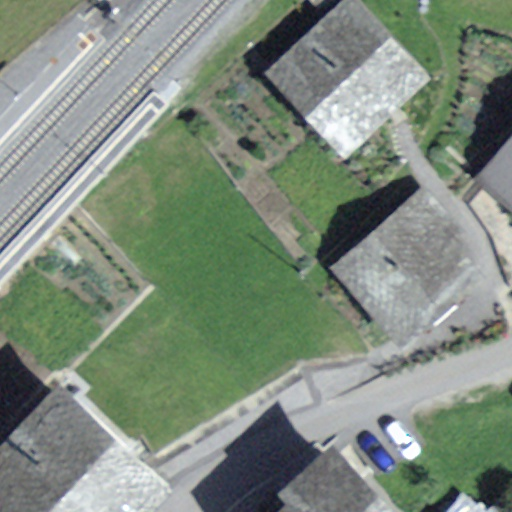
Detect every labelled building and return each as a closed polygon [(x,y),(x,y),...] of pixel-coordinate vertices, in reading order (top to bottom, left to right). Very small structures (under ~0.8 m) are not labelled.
[(406,80),(336,4),(255,78),(325,154),(406,80)] [(511,138),(472,183),(511,218),(511,138)] [(458,279),(399,212),(328,276),(387,342),(458,279)] [(110,511),(135,487),(42,395),(0,438),(0,511),(110,511)] [(370,511),(316,453),(251,511),(370,511)] [(463,511),(446,497),(433,511),(463,511)]
